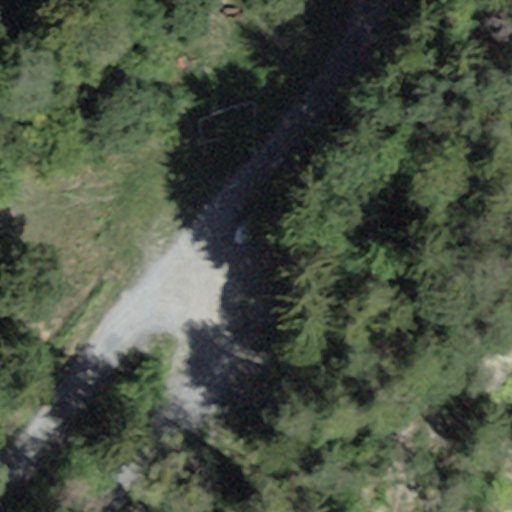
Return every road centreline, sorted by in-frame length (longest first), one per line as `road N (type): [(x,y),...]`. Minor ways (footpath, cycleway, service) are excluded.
road 1 (track): [(114,511),(207,372),(194,337),(159,325),(134,331),(107,378),(58,420),(0,496)]
road 2 (track): [(159,325),(372,0)]
